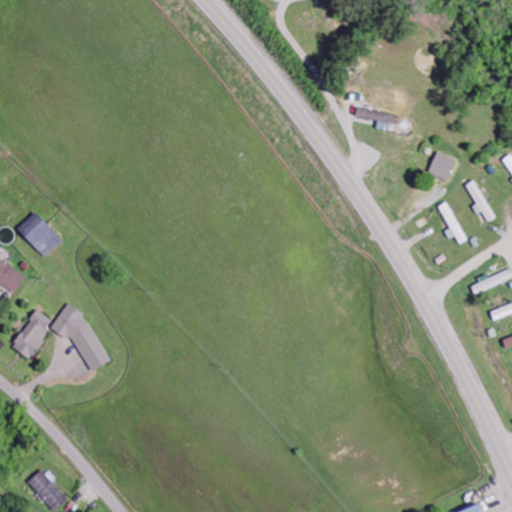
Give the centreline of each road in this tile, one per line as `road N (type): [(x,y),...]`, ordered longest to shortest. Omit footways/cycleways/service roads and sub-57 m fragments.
road 1 (tertiary): [(511,470),(386,237),(297,110),(205,0)]
road 2 (residential): [(122,511),(0,379)]
